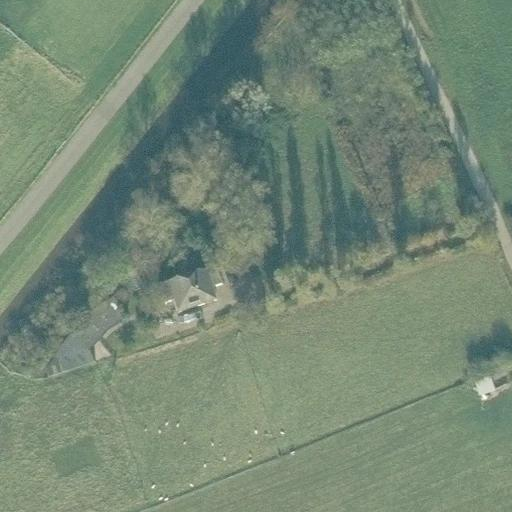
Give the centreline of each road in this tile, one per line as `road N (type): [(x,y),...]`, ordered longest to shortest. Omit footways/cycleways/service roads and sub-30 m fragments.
road 1 (unclassified): [(0,241),(197,0)]
road 2 (unclassified): [(511,258),(389,0)]
